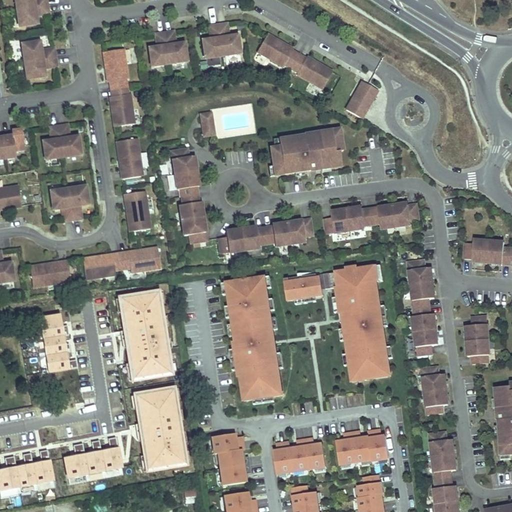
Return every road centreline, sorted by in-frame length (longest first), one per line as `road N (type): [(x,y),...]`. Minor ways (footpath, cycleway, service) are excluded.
road 1 (residential): [(405,511),(390,409),(263,427),(275,511)]
road 2 (residential): [(445,284),(437,196),(417,182),(255,203)]
road 3 (residential): [(0,233),(22,231),(51,244),(107,232),(112,219),(90,86)]
road 4 (residential): [(511,492),(487,495),(468,482),(445,284)]
road 5 (unknown): [(263,427),(235,426),(213,406),(195,291)]
road 6 (residential): [(402,89),(379,64),(267,0)]
